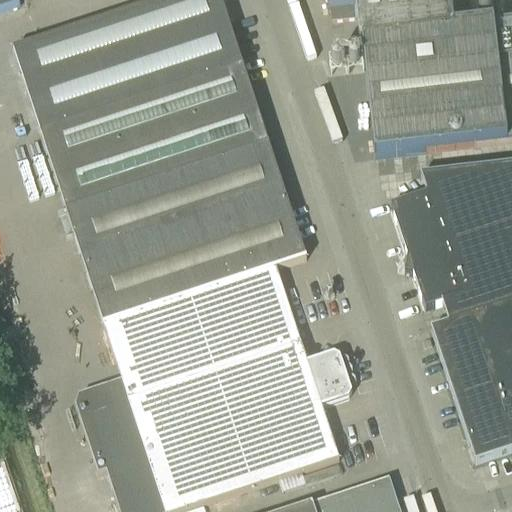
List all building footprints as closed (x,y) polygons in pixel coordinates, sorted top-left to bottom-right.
[(17,0),(0,0),(0,14),(20,8),(17,0)] [(268,148),(244,71),(220,0),(196,0),(1,66),(27,143),(41,138),(65,215),(121,386),(78,401),(75,412),(97,479),(105,476),(117,511),(193,511),(338,465),(321,412),(348,403),(351,396),(339,361),(333,358),(305,367),(275,275),(305,263),(268,148)] [(326,0),(328,10),(330,9),(332,25),(356,23),(358,42),(361,41),(374,160),(511,144),(511,24),(451,31),(447,0),(326,0)] [(426,197),(389,209),(407,261),(404,277),(413,279),(425,314),(442,308),(448,327),(431,333),(476,467),(511,454),(511,168),(420,180),(426,197)] [(397,511),(389,484),(303,511),(397,511)]
